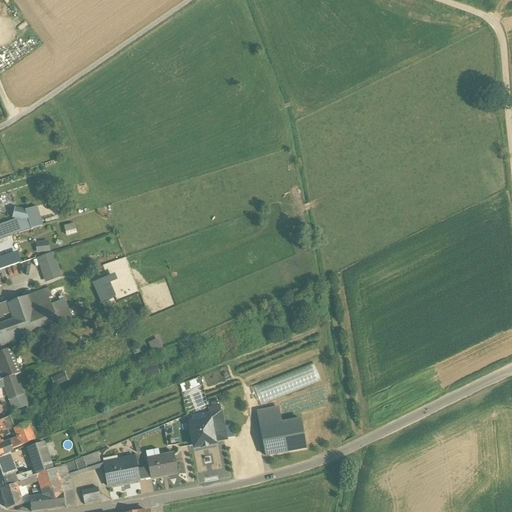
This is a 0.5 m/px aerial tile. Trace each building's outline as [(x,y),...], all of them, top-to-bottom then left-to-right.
[(36,207),(25,210),(31,230),(42,227),(36,207)] [(15,221),(0,226),(0,239),(31,230),(25,210),(15,208),(12,219),(15,219),(15,221)] [(75,223),(65,225),(67,235),(77,232),(75,223)] [(35,243),(36,253),(49,251),(48,241),(35,243)] [(20,264),(18,257),(14,245),(0,250),(0,263),(2,270),(14,266),(20,264)] [(36,258),(44,281),(60,275),(52,253),(36,258)] [(511,302),(498,274),(482,281),(498,313),(511,305),(511,302)] [(64,286),(49,291),(52,297),(66,292),(64,286)] [(48,288),(8,304),(15,320),(0,326),(0,345),(1,347),(13,343),(13,344),(17,343),(17,342),(28,337),(29,338),(33,337),(32,336),(47,331),(59,326),(51,304),(49,299),(52,297),(49,291),(48,288)] [(64,299),(51,304),(59,326),(73,320),(64,299)] [(113,300),(102,304),(105,312),(116,307),(113,300)] [(149,344),(153,353),(153,354),(162,350),(158,341),(149,344)] [(137,345),(131,348),(134,355),(141,353),(137,345)] [(2,352),(0,353),(0,368),(2,374),(5,380),(13,376),(20,374),(10,349),(2,352)] [(253,387),(261,407),(321,382),(313,362),(253,387)] [(145,368),(149,379),(161,376),(158,364),(145,368)] [(51,378),(54,387),(68,381),(64,372),(51,378)] [(3,380),(0,381),(0,385),(1,389),(16,383),(13,376),(5,380),(3,380)] [(201,377),(181,384),(184,392),(204,385),(201,377)] [(1,389),(0,388),(0,397),(7,396),(6,392),(18,388),(16,383),(1,389)] [(18,388),(6,392),(7,396),(9,401),(24,396),(21,387),(18,388)] [(9,401),(13,411),(28,406),(24,396),(9,401)] [(84,396),(74,400),(76,405),(86,401),(84,396)] [(258,413),(266,457),(307,450),(301,420),(281,424),(278,409),(258,413)] [(211,420),(215,442),(226,440),(221,412),(208,414),(210,421),(211,420)] [(12,449),(22,446),(34,442),(28,423),(25,425),(21,414),(0,421),(0,458),(2,458),(1,457),(10,454),(13,452),(12,449)] [(211,420),(210,421),(190,424),(195,447),(215,443),(215,442),(211,420)] [(44,443),(27,449),(37,477),(54,471),(44,443)] [(158,450),(146,452),(148,459),(147,459),(149,468),(151,479),(163,477),(163,476),(177,473),(177,475),(178,474),(174,454),(160,457),(158,450)] [(98,452),(90,455),(94,467),(101,465),(98,452)] [(10,454),(1,457),(2,458),(0,458),(0,484),(2,489),(16,484),(18,484),(16,477),(15,474),(16,474),(14,466),(10,454)] [(90,455),(65,465),(69,474),(94,467),(90,455)] [(117,457),(103,459),(104,467),(108,487),(120,485),(120,484),(138,480),(139,480),(137,470),(134,457),(118,460),(117,457)] [(149,468),(143,469),(145,481),(151,479),(149,468)] [(143,469),(137,470),(139,480),(138,480),(139,482),(145,481),(143,469)] [(31,471),(25,473),(16,477),(18,484),(27,480),(27,478),(33,476),(31,471)] [(54,471),(37,477),(39,484),(42,496),(29,498),(31,511),(32,511),(65,507),(63,492),(61,487),(56,471),(54,471)] [(22,489),(39,484),(37,477),(27,480),(18,484),(16,484),(18,489),(21,488),(22,489)] [(16,484),(2,489),(8,509),(23,504),(18,489),(16,484)] [(72,484),(65,486),(61,487),(63,492),(65,507),(76,506),(72,484)] [(98,490),(82,493),(84,505),(100,501),(98,490)]
